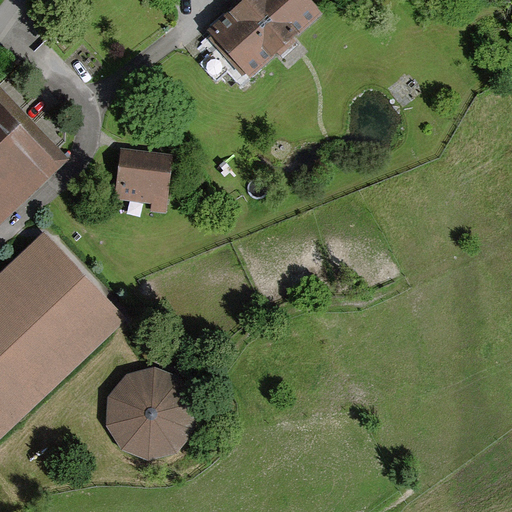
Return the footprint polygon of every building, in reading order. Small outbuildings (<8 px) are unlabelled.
[(313,11),(302,0),(256,0),(209,45),(241,79),(313,11)] [(0,203),(46,160),(0,111),(0,203)] [(174,157),(122,151),(116,202),(152,206),(151,214),(167,216),(174,157)] [(45,244),(0,287),(0,422),(113,314),(45,244)] [(154,371),(127,378),(108,400),(106,429),(121,455),(148,465),(177,458),(195,436),(198,407),(182,381),(154,371)]
